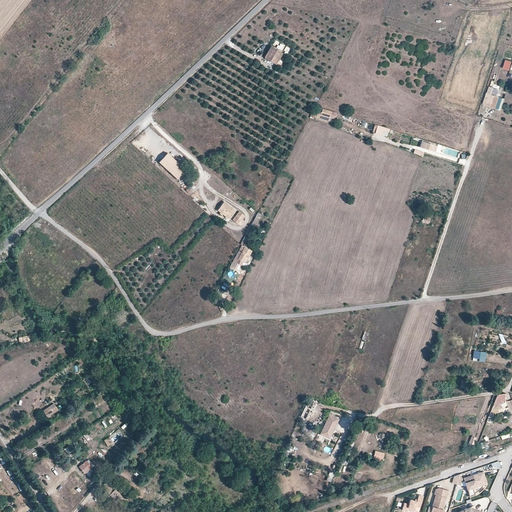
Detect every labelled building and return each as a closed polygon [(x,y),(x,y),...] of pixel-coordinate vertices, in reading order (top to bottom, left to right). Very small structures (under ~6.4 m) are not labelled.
[(283,53),(271,46),(265,58),(277,64),(283,53)] [(489,87),(487,93),(497,97),(499,90),(489,87)] [(497,97),(487,93),(483,105),(495,109),(499,98),(497,97)] [(505,100),(499,98),(495,109),(501,111),(505,100)] [(331,111),(319,107),(316,117),(328,121),(331,111)] [(378,125),(375,133),(382,135),(384,131),(388,132),(389,129),(378,125)] [(435,147),(436,144),(427,142),(425,148),(428,149),(428,148),(434,150),(435,147)] [(164,158),(159,162),(177,179),(186,170),(168,153),(164,158)] [(221,206),(217,210),(229,219),(235,210),(224,201),(221,206)] [(239,211),(233,220),(238,224),(244,215),(239,211)] [(261,215),(258,213),(252,224),(255,226),(261,215)] [(252,251),(241,245),(233,261),(237,263),(239,259),(246,263),(249,259),(248,258),(252,251)] [(486,353),(474,351),(473,358),(479,359),(479,361),(485,362),(486,358),(486,353)] [(472,381),(461,380),(461,387),(465,387),(464,391),(473,391),(473,387),(472,387),(472,381)] [(505,393),(497,394),(493,405),(505,401),(505,397),(505,393)] [(309,399),(302,412),(307,415),(314,402),(309,399)] [(58,410),(54,404),(43,411),(47,417),(58,410)] [(492,424),(495,415),(490,413),(487,422),(492,424)] [(320,436),(330,440),(337,424),(339,420),(330,416),(320,436)] [(385,453),(376,451),(375,454),(374,457),(383,460),(385,453)] [(79,467),(84,473),(89,469),(92,467),(86,461),(79,467)] [(483,471),(464,478),(466,482),(465,482),(469,496),(475,494),(473,488),(487,483),(483,471)] [(462,476),(454,474),(451,482),(460,485),(462,476)] [(117,502),(122,496),(114,489),(112,488),(110,482),(104,484),(106,491),(107,490),(111,494),(110,495),(117,502)] [(114,489),(122,496),(126,491),(125,490),(123,492),(117,487),(114,489)] [(443,498),(445,491),(439,489),(435,491),(434,495),(435,496),(430,511),(442,511),(443,511),(442,510),(446,498),(443,498)] [(404,502),(402,509),(407,511),(407,509),(414,511),(415,505),(419,506),(423,495),(418,494),(416,500),(410,498),(408,503),(404,502)]
